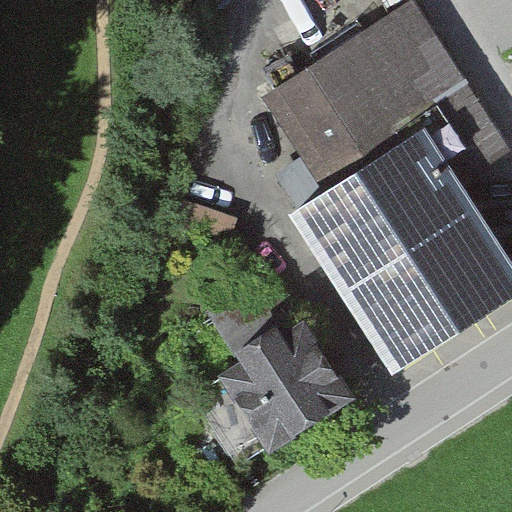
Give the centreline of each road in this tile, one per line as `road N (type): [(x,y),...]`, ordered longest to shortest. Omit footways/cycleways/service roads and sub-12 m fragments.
road 1 (track): [(256,0),(224,98),(232,140),(414,421)]
road 2 (residential): [(511,358),(272,511)]
